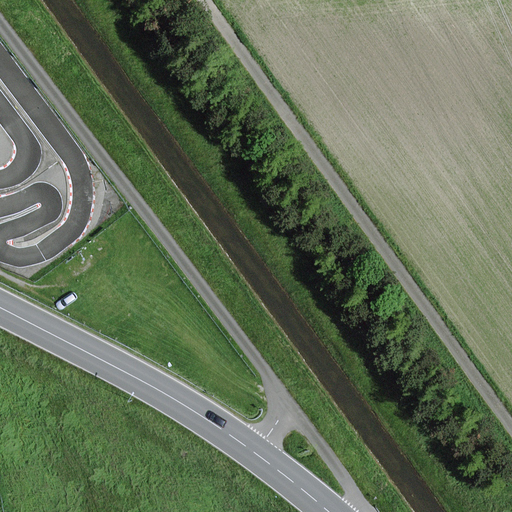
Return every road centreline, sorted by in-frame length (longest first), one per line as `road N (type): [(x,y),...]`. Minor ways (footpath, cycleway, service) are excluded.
road 1 (track): [(511,432),(197,0)]
road 2 (tertiary): [(0,309),(184,405),(325,511)]
